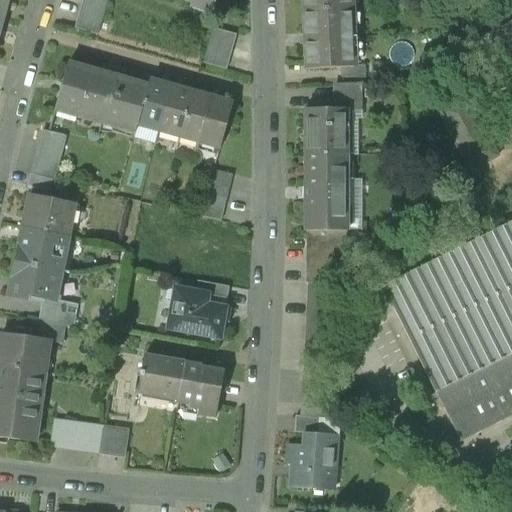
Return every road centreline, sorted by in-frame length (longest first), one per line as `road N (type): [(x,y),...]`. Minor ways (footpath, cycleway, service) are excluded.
road 1 (residential): [(270,98),(269,290),(252,497)]
road 2 (residential): [(0,474),(252,497)]
road 3 (unclassified): [(31,32),(270,98)]
road 4 (residential): [(31,32),(0,157)]
